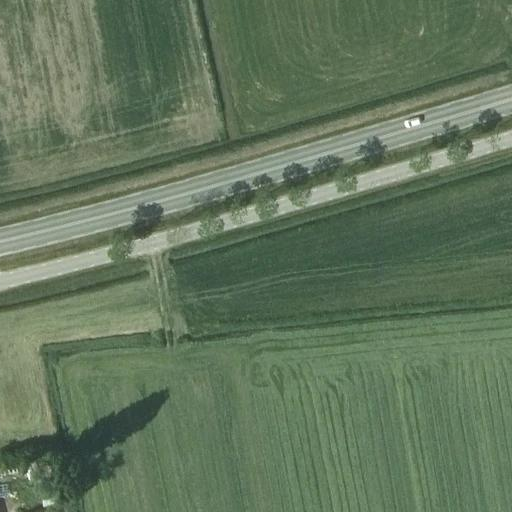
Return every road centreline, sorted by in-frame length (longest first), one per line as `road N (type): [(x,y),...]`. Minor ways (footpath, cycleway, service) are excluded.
road 1 (unclassified): [(0,284),(511,141)]
road 2 (secondary): [(511,99),(0,242)]
